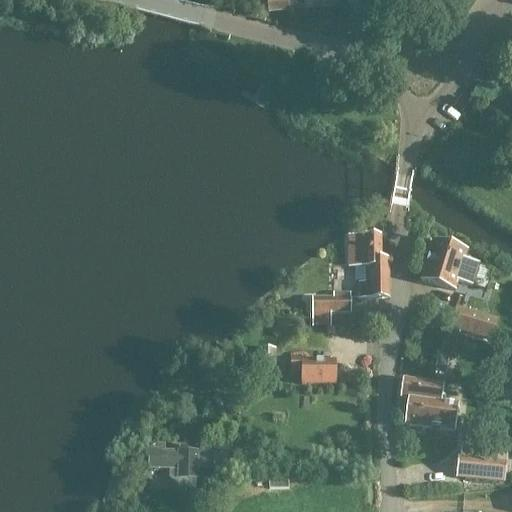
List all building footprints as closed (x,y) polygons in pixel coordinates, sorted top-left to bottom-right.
[(289,0),(268,0),(269,12),(290,11),(289,0)] [(381,239),(349,239),(349,271),(366,271),(366,286),(359,286),(360,303),(390,302),(389,282),(389,263),(382,263),(381,239)] [(434,244),(421,284),(456,295),(459,285),(473,290),(480,268),(465,263),(468,254),(434,244)] [(313,324),(332,324),(332,317),(352,317),(351,297),(334,297),(334,302),(313,302),(313,324)] [(456,310),(450,332),(493,345),(500,323),(456,310)] [(276,375),(276,355),(259,355),(259,375),(276,375)] [(511,365),(496,361),(491,378),(502,381),(501,386),(511,389),(511,365)] [(303,365),(303,363),(292,363),(292,375),(302,375),(302,389),(336,389),(336,365),(303,365)] [(455,435),(459,408),(442,406),(444,388),(404,383),(401,402),(409,403),(406,428),(455,435)] [(165,447),(151,447),(151,453),(149,453),(148,474),(180,474),(180,482),(197,482),(197,454),(189,454),(189,452),(185,448),(180,448),(180,454),(165,454),(165,447)] [(504,488),(508,458),(486,455),(484,463),(459,460),(456,482),(504,488)]
